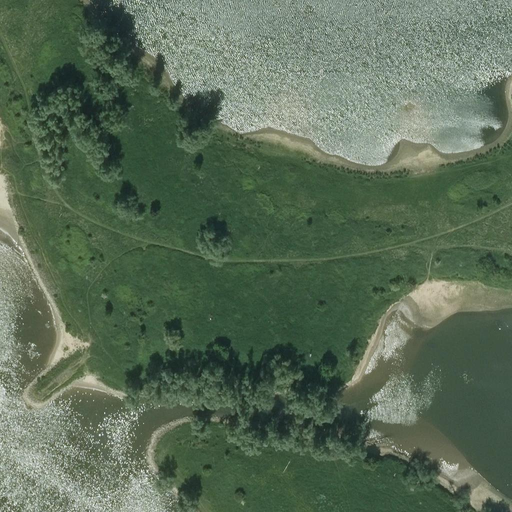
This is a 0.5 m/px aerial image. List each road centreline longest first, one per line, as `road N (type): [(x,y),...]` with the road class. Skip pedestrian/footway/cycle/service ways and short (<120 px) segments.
road 1 (motorway): [(0,329),(507,0)]
road 2 (motorway): [(470,0),(0,304)]
